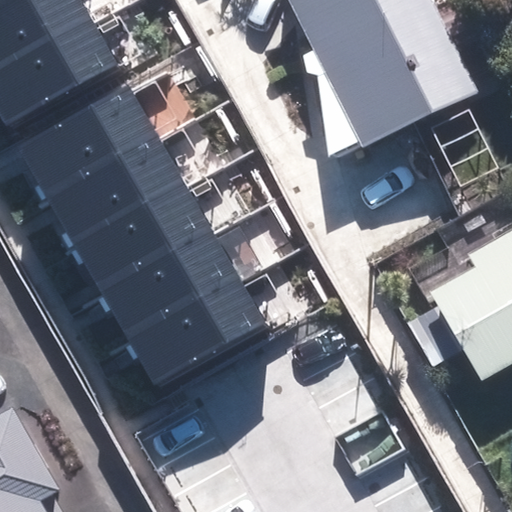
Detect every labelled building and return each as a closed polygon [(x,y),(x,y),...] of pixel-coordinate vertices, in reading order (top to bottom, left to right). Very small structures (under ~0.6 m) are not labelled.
[(28,0),(0,16),(0,73),(92,22),(79,0),(28,0)] [(0,0),(0,16),(28,0),(0,0)] [(447,0),(305,0),(378,150),(494,94),(447,0)] [(92,22),(0,73),(0,116),(9,132),(119,69),(92,22)] [(44,200),(158,136),(130,87),(16,151),(44,200)] [(44,200),(72,250),(186,186),(158,136),(44,200)] [(99,297),(213,233),(186,186),(72,250),(99,297)] [(99,297),(126,343),(239,279),(213,233),(99,297)] [(446,289),(496,379),(511,369),(511,235),(481,253),(489,266),(446,289)] [(239,279),(126,343),(154,392),(267,328),(239,279)] [(82,488),(35,406),(0,425),(0,511),(68,511),(61,500),(82,488)] [(444,511),(423,475),(360,511),(339,511),(307,458),(242,496),(251,511),(444,511)]
